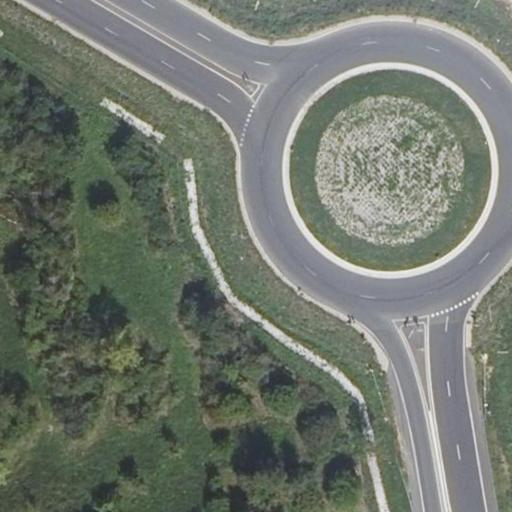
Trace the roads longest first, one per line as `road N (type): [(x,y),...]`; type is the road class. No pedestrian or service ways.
road 1 (primary): [(511,130),(477,77),(421,47),(358,48),(304,79)]
road 2 (primary): [(57,0),(271,129)]
road 3 (trunk): [(468,511),(446,378),(451,308),(466,271)]
road 4 (trunk): [(361,292),(405,372),(434,511)]
road 5 (primary): [(271,129),(266,188),(288,243),(333,282),(361,292)]
road 6 (primary): [(304,79),(239,54),(142,0)]
